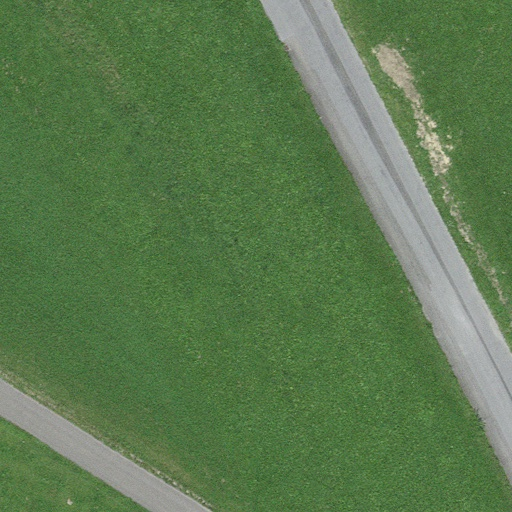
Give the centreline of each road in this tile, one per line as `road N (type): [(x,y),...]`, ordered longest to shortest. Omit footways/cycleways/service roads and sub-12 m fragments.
road 1 (unclassified): [(302,0),(511,417)]
road 2 (track): [(0,403),(174,511)]
